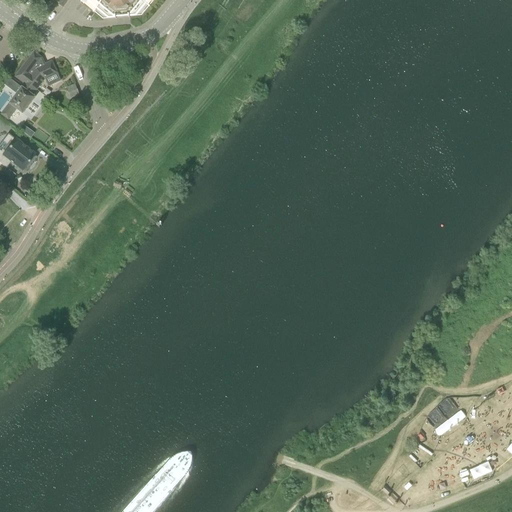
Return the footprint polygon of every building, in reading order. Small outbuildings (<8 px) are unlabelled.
[(130,17),(142,16),(149,7),(150,8),(151,7),(150,6),(155,0),(82,0),(80,2),(81,3),(82,2),(93,11),(92,13),(93,13),(94,12),(103,19),(115,18),(115,19),(116,19),(116,16),(121,15),(121,16),(124,16),(124,15),(128,15),(129,18),(130,17)] [(16,77),(25,84),(34,90),(36,90),(45,79),(45,78),(49,86),(61,81),(52,62),(43,66),(41,60),(42,58),(34,52),(16,77)] [(25,84),(22,88),(12,80),(7,86),(17,94),(2,114),(9,120),(17,109),(23,114),(35,97),(33,95),(36,90),(34,90),(25,84)] [(79,95),(75,85),(67,88),(71,98),(79,95)] [(34,134),(22,125),(18,130),(30,139),(34,134)] [(22,171),(24,168),(35,155),(8,134),(0,144),(0,163),(6,168),(11,162),(22,171)] [(0,174),(9,182),(15,175),(6,168),(0,163),(0,174)]
